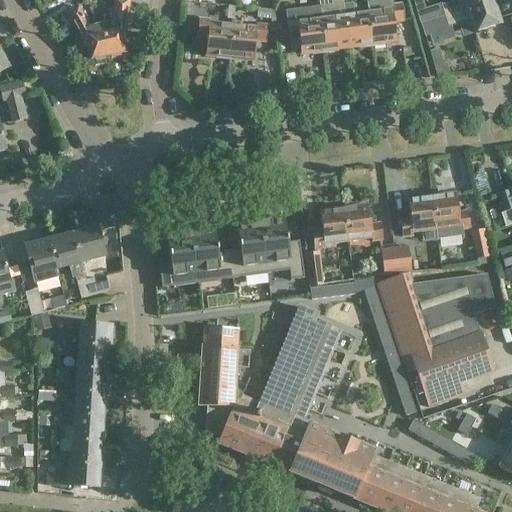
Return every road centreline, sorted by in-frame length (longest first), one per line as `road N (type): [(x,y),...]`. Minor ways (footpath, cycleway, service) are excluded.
road 1 (residential): [(164,147),(511,99)]
road 2 (residential): [(511,488),(326,417),(358,330)]
road 3 (residential): [(225,506),(133,480),(123,457),(142,324)]
road 4 (residential): [(106,173),(9,0)]
road 5 (residential): [(142,324),(254,308),(247,382)]
road 6 (residential): [(142,324),(130,163)]
road 7 (residential): [(164,147),(156,85),(168,0)]
